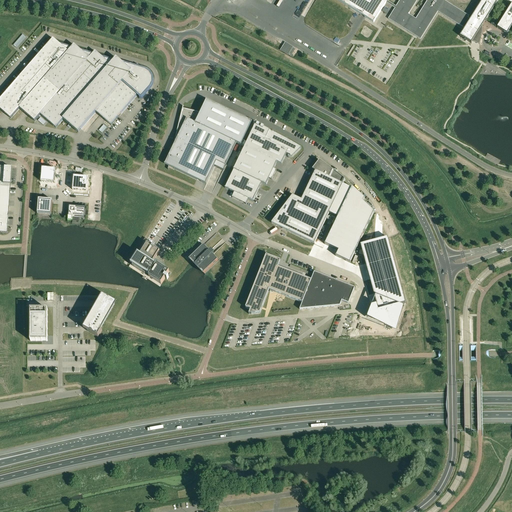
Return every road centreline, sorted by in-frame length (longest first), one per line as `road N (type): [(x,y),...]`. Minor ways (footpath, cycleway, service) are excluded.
road 1 (motorway): [(0,479),(223,434),(511,415)]
road 2 (motorway): [(511,400),(286,411),(39,453)]
road 3 (tertiary): [(447,258),(425,206),(379,148),(336,117),(206,51)]
road 4 (tertiary): [(203,58),(367,151),(402,189),(436,261)]
road 5 (tertiary): [(450,327),(451,460),(416,511)]
road 6 (tertiary): [(27,0),(98,14),(176,44)]
road 7 (unclassified): [(0,147),(139,181)]
road 8 (unclassified): [(139,181),(184,61)]
road 9 (unclassified): [(254,237),(139,181)]
